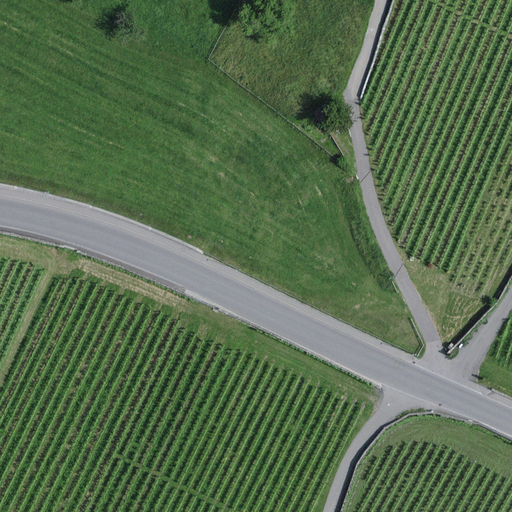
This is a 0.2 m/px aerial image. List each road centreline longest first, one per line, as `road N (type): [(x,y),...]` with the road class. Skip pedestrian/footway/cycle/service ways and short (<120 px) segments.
road 1 (tertiary): [(511,422),(123,243),(0,210)]
road 2 (track): [(443,373),(370,207),(353,131),(351,89),(379,0)]
road 3 (track): [(327,511),(364,432),(422,386)]
